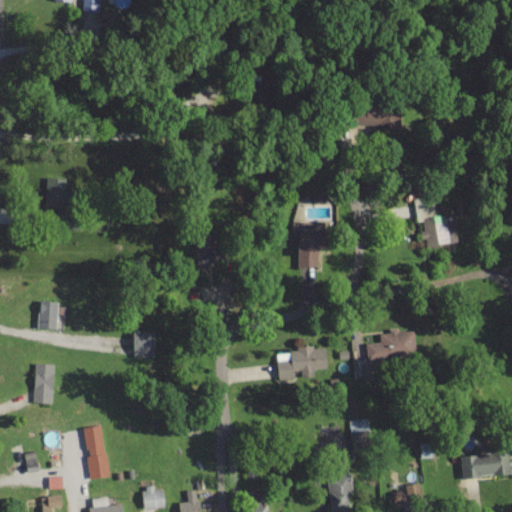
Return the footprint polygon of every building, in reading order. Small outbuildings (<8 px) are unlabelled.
[(398,124),(398,103),(364,104),(364,107),(349,107),(349,124),(398,124)] [(64,176),(45,176),(44,205),(63,205),(64,176)] [(318,265),(317,228),(296,228),(296,266),(318,265)] [(195,262),(212,261),(211,245),(194,246),(195,262)] [(36,326),(55,327),(56,300),(37,299),(36,326)] [(364,342),(366,358),(414,354),(412,328),(378,331),(378,340),(364,342)] [(131,331),(131,355),(152,355),(152,330),(131,331)] [(325,366),(323,346),(313,347),(312,346),(274,350),(277,378),(293,376),(293,374),(313,372),(312,368),(325,366)] [(50,401),(52,362),(33,362),(31,401),(50,401)] [(367,432),(365,417),(348,419),(350,435),(367,432)] [(81,427),(86,454),(84,454),(88,478),(107,474),(99,424),(81,427)] [(460,476),(508,472),(506,449),(458,453),(460,476)] [(330,511),(350,511),(347,492),(351,491),(348,472),(324,476),(330,511)] [(419,493),(418,481),(404,484),(406,495),(419,493)] [(161,485),(139,487),(142,507),(163,504),(161,485)] [(186,499),(177,501),(178,511),(197,511),(195,490),(185,492),(186,499)] [(32,511),(47,511),(46,505),(57,503),(55,493),(39,496),(41,511),(32,511)] [(88,511),(120,511),(120,502),(106,503),(105,496),(87,497),(88,511)] [(247,511),(265,511),(266,501),(247,501),(247,511)]
